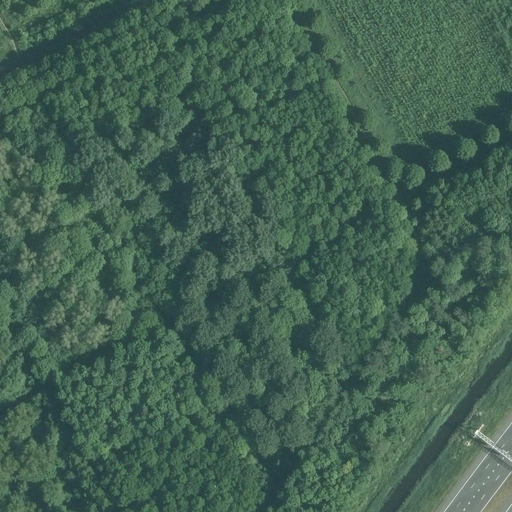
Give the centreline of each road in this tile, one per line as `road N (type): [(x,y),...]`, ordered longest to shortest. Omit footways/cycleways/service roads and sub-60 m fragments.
road 1 (unknown): [(291,0),(401,196),(418,266),(406,297),(260,511)]
road 2 (unknown): [(0,118),(225,0)]
